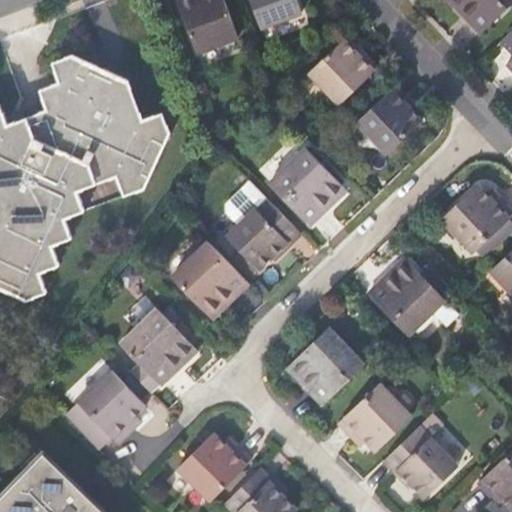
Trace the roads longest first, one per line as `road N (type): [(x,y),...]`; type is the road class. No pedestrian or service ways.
road 1 (residential): [(489,115),(241,365),(249,401),(359,511)]
road 2 (residential): [(375,0),(489,115)]
